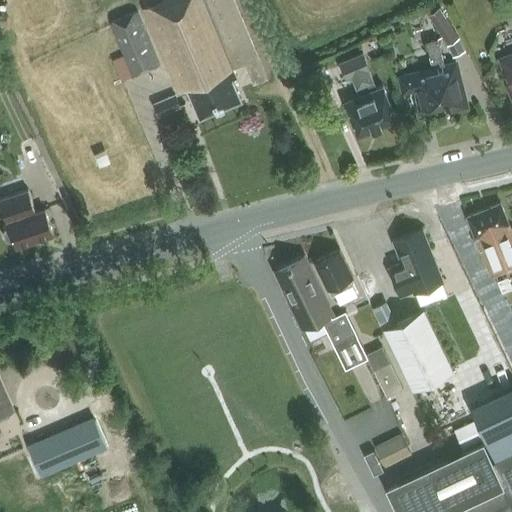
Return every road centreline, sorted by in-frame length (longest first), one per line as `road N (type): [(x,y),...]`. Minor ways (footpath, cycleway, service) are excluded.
road 1 (unclassified): [(241,223),(377,511)]
road 2 (secondary): [(241,223),(511,158)]
road 3 (secondary): [(0,297),(241,223)]
